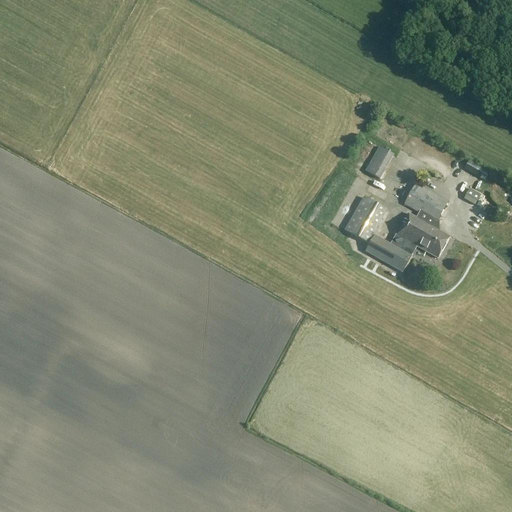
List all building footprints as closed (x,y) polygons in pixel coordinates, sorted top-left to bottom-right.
[(400,138),(404,127),(387,121),(383,132),(400,138)] [(366,172),(380,181),(393,156),(380,148),(366,172)] [(479,165),(478,167),(468,162),(464,170),(473,175),(485,182),(491,172),(479,165)] [(416,184),(404,205),(419,214),(417,219),(426,224),(428,219),(436,224),(437,223),(448,203),(416,184)] [(469,189),(463,200),(474,207),(480,196),(469,189)] [(344,231),(367,244),(386,211),(363,198),(344,231)] [(417,219),(409,215),(396,236),(390,247),(411,257),(415,249),(416,247),(419,249),(420,248),(426,251),(425,253),(438,260),(450,238),(444,235),(443,234),(439,232),(439,222),(437,223),(436,224),(428,219),(426,224),(417,219)] [(367,253),(402,272),(411,257),(390,247),(375,238),(367,253)]
